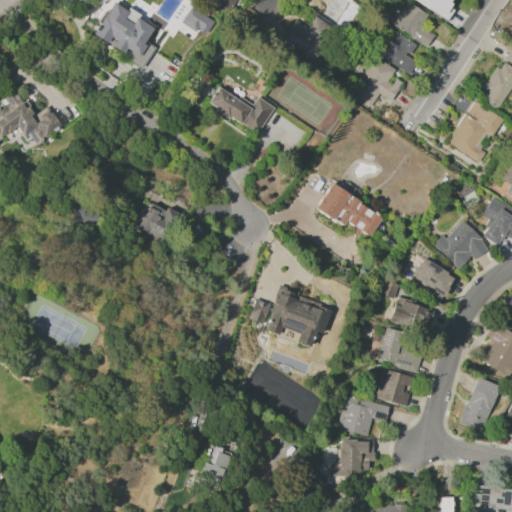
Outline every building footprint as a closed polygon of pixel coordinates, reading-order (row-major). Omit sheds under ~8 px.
[(208,0),(230,10),(234,0),(208,0)] [(347,0),(352,3),(336,27),(304,6),(308,0),(322,0),(324,1),(324,0),(347,0)] [(444,21),(411,0),(439,0),(439,1),(452,9),(444,21)] [(141,66),(151,47),(143,42),(152,26),(124,10),(124,9),(110,2),(91,36),(124,54),(123,57),(141,66)] [(426,15),(418,27),(432,36),(424,48),(415,42),(397,29),(397,30),(387,24),(394,12),(399,15),(407,3),(426,15)] [(179,22),(203,35),(212,20),(187,7),(179,22)] [(314,16),(328,25),(314,47),(317,48),(310,60),(280,42),(294,20),(307,28),(314,16)] [(391,29),(415,45),(408,55),(405,53),(396,66),(375,52),(391,29)] [(356,81),(373,57),(393,71),(386,81),(389,83),(393,78),(402,84),(388,104),(356,81)] [(511,66),(511,83),(497,108),(483,100),(487,93),(477,87),(484,76),(487,78),(495,66),(499,69),(503,63),(510,68),(511,66)] [(216,87),(235,100),(237,96),(251,105),(256,97),(272,108),(256,133),(240,123),(239,124),(229,117),(227,119),(213,110),(215,108),(206,102),(216,87)] [(0,99),(14,90),(22,102),(25,100),(29,107),(28,107),(34,115),(48,106),(62,127),(35,144),(32,139),(26,143),(23,137),(9,145),(4,137),(0,139),(0,99)] [(501,120),(490,136),(484,132),(473,147),(483,153),(476,164),(453,148),(454,147),(446,142),(456,126),(455,126),(463,114),(479,125),(488,111),(501,120)] [(511,187),(499,179),(510,163),(511,164),(511,187)] [(314,209),(330,183),(358,202),(357,203),(380,218),(368,236),(345,222),(342,227),(314,209)] [(511,210),(511,234),(508,240),(503,236),(500,241),(499,240),(495,245),(481,235),(492,219),(481,212),(492,197),(511,210)] [(129,228),(162,241),(173,213),(140,200),(129,228)] [(95,208),(69,207),(69,224),(94,225),(95,208)] [(468,252),(466,254),(469,256),(457,270),(451,264),(452,263),(438,251),(437,252),(431,246),(440,235),(444,239),(460,220),(480,238),(479,239),(486,250),(472,259),(468,252)] [(425,260),(454,278),(442,297),(432,290),(431,292),(425,288),(426,286),(424,285),(423,287),(413,280),(419,270),(425,260)] [(247,318),(254,299),(271,305),(278,286),(298,293),(297,295),(316,303),(315,307),(330,313),(322,334),(315,331),(310,346),(296,341),(298,334),(283,329),(282,330),(279,329),(277,334),(264,329),(266,324),(247,318)] [(511,315),(503,298),(511,293),(511,315)] [(396,318),(409,317),(391,311),(393,304),(399,306),(401,301),(431,311),(425,329),(415,326),(396,326),(396,318)] [(420,356),(416,373),(396,368),(397,365),(390,363),(389,365),(382,363),(382,361),(377,355),(384,328),(410,335),(405,352),(420,356)] [(502,328),(511,334),(511,368),(507,376),(482,361),(494,341),(484,335),(488,328),(498,334),(502,328)] [(405,407),(374,399),(378,387),(372,385),(374,376),(380,378),(383,369),(413,377),(405,407)] [(476,377),(498,386),(489,410),(466,401),(476,377)] [(342,394),(389,407),(384,423),(371,419),(366,437),(353,433),(352,436),(336,431),(339,422),(338,421),(341,410),(338,409),(342,394)] [(511,399),(511,428),(500,422),(511,399)] [(329,444),(375,439),(376,456),(372,460),(360,461),(361,482),(338,484),(336,459),(330,460),(329,444)] [(203,462),(222,470),(217,482),(212,480),(213,478),(199,472),(203,462)] [(468,511),(471,485),(495,488),(495,487),(511,489),(511,498),(510,511),(468,511)] [(437,510),(437,497),(450,497),(450,511),(427,511),(427,510),(437,510)] [(395,511),(392,501),(362,511),(395,511)]
